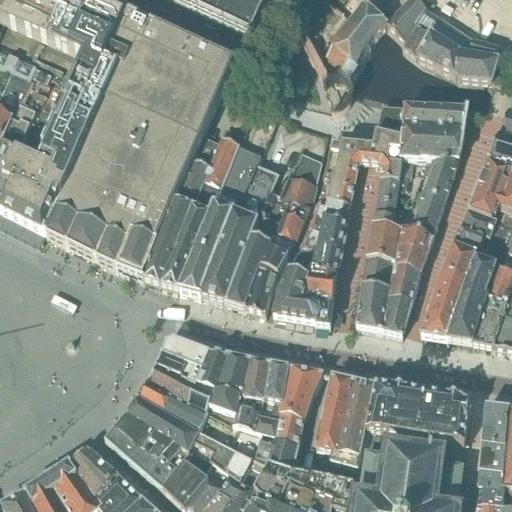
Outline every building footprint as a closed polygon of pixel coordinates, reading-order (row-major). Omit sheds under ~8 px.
[(12,129),(0,156),(0,231),(40,253),(46,242),(58,216),(88,148),(97,129),(106,108),(121,76),(106,69),(128,20),(85,0),(16,0),(0,37),(0,44),(2,46),(0,51),(0,67),(17,74),(35,82),(32,91),(21,118),(19,118),(14,130),(12,129)] [(0,0),(0,37),(16,0),(0,0)] [(163,0),(252,41),(270,0),(163,0)] [(473,46),(468,42),(466,41),(446,28),(438,22),(427,15),(413,2),(406,10),(398,18),(394,22),(387,29),(387,30),(404,46),(406,47),(402,52),(419,65),(455,81),(458,85),(492,90),(499,91),(500,90),(499,90),(499,89),(496,84),(493,84),(494,81),(497,71),(499,65),(500,59),(498,53),(481,48),(473,46)] [(326,60),(325,61),(330,65),(335,70),(340,74),(342,76),(345,78),(350,83),(351,83),(354,79),(358,73),(359,70),(360,69),(361,67),(363,64),(364,61),(365,61),(365,60),(366,59),(366,58),(367,57),(370,51),(371,49),(373,47),(374,45),(375,44),(377,41),(378,40),(380,38),(381,36),(382,35),(383,34),(384,33),(385,32),(387,30),(387,29),(394,22),(381,10),(374,19),(372,17),(364,10),(361,14),(358,17),(356,19),(355,20),(351,25),(350,25),(350,26),(327,58),(326,60)] [(58,216),(46,242),(101,271),(116,278),(117,279),(129,247),(133,238),(160,249),(181,194),(193,164),(199,149),(200,150),(204,142),(219,105),(225,92),(225,91),(235,70),(232,68),(210,58),(143,27),(128,20),(106,69),(121,76),(106,108),(97,129),(88,148),(58,216)] [(0,112),(13,84),(17,74),(0,67),(0,112)] [(0,156),(12,129),(14,130),(19,118),(21,118),(32,91),(35,82),(17,74),(13,84),(0,112),(0,156)] [(333,147),(317,215),(326,217),(327,209),(349,213),(356,179),(358,168),(365,169),(370,170),(376,171),(382,171),(382,173),(381,179),(400,182),(408,183),(408,184),(411,184),(412,177),(413,165),(402,165),(400,165),(402,143),(404,114),(384,112),(383,112),(377,133),(375,139),(372,150),(369,150),(350,148),(349,148),(348,147),(346,146),(345,146),(344,146),(342,146),(341,145),(340,146),(339,146),(337,146),(336,146),(335,147),(333,147)] [(402,143),(400,165),(402,165),(413,165),(421,165),(428,165),(437,165),(459,166),(465,133),(466,131),(466,127),(468,116),(466,116),(465,117),(404,114),(402,143)] [(511,118),(509,118),(505,128),(500,141),(511,144),(511,118)] [(227,133),(221,145),(240,153),(245,140),(227,133)] [(496,150),(489,168),(511,176),(511,144),(500,141),(499,143),(496,150)] [(200,202),(162,293),(179,298),(181,298),(215,211),(216,212),(240,153),(221,145),(220,149),(204,142),(200,150),(199,149),(193,164),(181,194),(200,202)] [(215,211),(181,298),(201,304),(235,220),(236,221),(242,206),(244,206),(258,172),(263,162),(261,161),(240,153),(216,212),(215,211)] [(301,157),(290,183),(316,192),(322,166),(301,157)] [(417,194),(416,199),(446,207),(452,187),(459,166),(437,165),(428,165),(425,171),(433,175),(431,181),(425,196),(417,194)] [(473,207),(469,217),(497,229),(511,234),(511,176),(489,168),(472,207),(473,207)] [(235,220),(201,304),(224,310),(225,310),(252,247),(271,202),(270,202),(279,181),(258,172),(244,206),(242,206),(236,221),(235,220)] [(381,179),(377,201),(377,205),(375,220),(393,223),(395,208),(396,204),(398,193),(407,194),(408,183),(400,182),(381,179)] [(290,183),(280,206),(290,210),(310,217),(313,206),(316,192),(290,183)] [(144,288),(162,293),(200,202),(181,194),(160,249),(144,288)] [(402,234),(408,235),(413,237),(432,245),(446,207),(415,199),(414,203),(421,205),(414,229),(406,226),(405,225),(402,234)] [(252,247),(225,310),(245,317),(256,291),(272,254),(271,253),(275,242),(290,210),(280,206),(271,202),(252,247)] [(310,237),(321,242),(324,226),(346,230),(349,213),(327,209),(326,217),(317,215),(310,237)] [(290,210),(275,242),(296,250),(310,217),(290,210)] [(476,269),(448,350),(472,354),(472,353),(487,306),(499,277),(505,260),(511,242),(511,234),(497,229),(469,217),(468,217),(461,235),(486,244),(481,257),(478,264),(476,269)] [(402,234),(405,225),(402,225),(394,223),(393,223),(375,220),(373,230),(393,233),(402,234)] [(342,250),(346,230),(324,226),(321,242),(317,262),(313,278),(336,282),(342,250)] [(402,234),(393,233),(373,230),(370,246),(367,263),(396,269),(402,234)] [(432,245),(413,237),(408,235),(402,234),(399,253),(426,263),(432,245)] [(453,254),(467,260),(478,264),(481,257),(486,244),(461,235),(452,254),(453,254)] [(317,262),(321,242),(310,237),(301,256),(317,262)] [(117,279),(144,288),(160,249),(133,238),(129,247),(117,279)] [(296,250),(275,242),(271,253),(272,254),(256,291),(272,297),(278,284),(288,265),(292,258),(296,250)] [(511,242),(505,260),(499,277),(511,280),(511,242)] [(399,253),(396,269),(395,272),(420,281),(426,263),(399,253)] [(478,264),(467,260),(453,254),(442,283),(432,312),(421,345),(448,350),(476,269),(478,264)] [(301,256),(290,280),(310,287),(313,278),(317,262),(301,256)] [(0,278),(110,326),(116,310),(0,259),(0,278)] [(389,296),(395,272),(396,269),(367,263),(362,291),(389,296)] [(389,296),(388,304),(412,309),(420,281),(395,272),(389,296)] [(511,280),(499,277),(487,306),(472,353),(493,356),(511,299),(511,280)] [(313,278),(310,287),(305,307),(310,308),(311,308),(312,308),(313,309),(314,309),(314,310),(315,311),(316,311),(317,312),(317,313),(318,314),(318,315),(329,316),(332,317),(336,282),(313,278)] [(310,308),(305,307),(310,287),(290,280),(278,304),(274,324),(316,331),(317,330),(317,329),(318,327),(319,326),(319,325),(319,323),(319,322),(319,320),(319,319),(319,318),(319,317),(318,316),(318,315),(318,314),(317,313),(317,312),(316,311),(315,311),(314,310),(314,309),(313,309),(312,308),(311,308),(310,308)] [(272,297),(256,291),(245,317),(266,323),(269,309),(272,297)] [(359,306),(357,334),(382,339),(388,304),(389,296),(362,291),(359,306)] [(511,359),(511,299),(493,356),(511,359)] [(35,347),(26,302),(0,307),(0,384),(8,382),(13,404),(44,398),(36,357),(24,360),(22,350),(35,347)] [(388,304),(382,339),(402,343),(408,323),(412,309),(388,304)] [(319,318),(319,319),(319,320),(319,322),(319,323),(319,324),(319,325),(319,326),(318,327),(317,329),(317,330),(316,331),(330,333),(332,317),(329,316),(318,315),(318,316),(319,317),(319,318)] [(162,361),(157,374),(184,385),(197,390),(210,359),(174,345),(166,349),(162,360),(162,361)] [(210,359),(197,390),(218,398),(228,363),(210,359)] [(218,398),(213,412),(212,415),(213,415),(209,422),(233,434),(238,415),(240,405),(244,406),(251,368),(228,363),(218,398)] [(238,415),(233,434),(234,435),(241,436),(254,440),(259,424),(264,409),(271,372),(267,371),(257,369),(251,368),(244,406),(240,405),(238,415)] [(259,424),(254,440),(272,445),(277,421),(273,420),(275,410),(282,412),(289,376),(271,372),(264,409),(259,424)] [(212,415),(213,412),(218,398),(197,390),(157,374),(149,391),(209,422),(213,415),(212,415)] [(275,410),(273,420),(277,421),(304,427),(313,401),(322,382),(321,382),(289,376),(282,412),(275,410)] [(318,449),(317,456),(333,459),(337,460),(343,433),(344,428),(346,428),(354,388),(353,389),(349,388),(333,384),(329,397),(319,446),(318,446),(317,449),(318,449)] [(344,428),(343,433),(366,438),(374,393),(354,388),(346,428),(344,428)] [(138,406),(137,407),(220,452),(230,458),(241,436),(234,435),(233,434),(209,422),(149,391),(138,406)] [(366,438),(370,439),(367,462),(387,464),(388,457),(395,457),(395,458),(411,461),(411,462),(415,462),(425,401),(374,393),(366,438)] [(444,451),(439,450),(446,404),(425,401),(415,462),(420,463),(420,462),(437,464),(443,465),(444,451)] [(446,404),(439,450),(444,451),(443,465),(442,472),(462,475),(464,454),(465,454),(467,430),(468,430),(469,415),(472,413),(472,411),(468,405),(466,405),(463,407),(446,404)] [(137,407),(126,423),(176,453),(194,465),(209,474),(212,471),(221,478),(236,489),(236,491),(252,500),(254,501),(268,477),(230,458),(220,452),(137,407)] [(486,413),(484,434),(483,452),(508,455),(511,416),(510,416),(511,416),(486,413)] [(298,455),(304,427),(277,421),(272,445),(277,447),(276,449),(298,455)] [(163,466),(176,453),(126,423),(117,435),(134,451),(144,460),(151,465),(160,471),(163,466)] [(333,459),(330,467),(334,468),(358,476),(364,477),(366,462),(367,462),(370,439),(366,438),(343,433),(337,460),(333,459)] [(105,448),(124,464),(147,484),(160,471),(151,465),(144,460),(134,451),(117,435),(111,442),(105,448)] [(277,447),(272,445),(254,440),(241,436),(230,458),(268,477),(270,475),(291,480),(298,455),(276,449),(277,447)] [(483,452),(480,479),(505,481),(508,455),(483,452)] [(160,471),(147,484),(150,486),(152,489),(163,498),(179,480),(194,465),(176,453),(164,466),(160,471)] [(70,473),(94,505),(118,484),(89,457),(70,473)] [(364,477),(362,494),(360,507),(357,507),(356,511),(457,511),(463,475),(462,475),(442,472),(443,465),(437,464),(420,462),(420,463),(415,462),(411,462),(411,461),(395,458),(395,457),(388,457),(387,464),(367,462),(366,462),(364,477)] [(163,498),(177,511),(188,511),(210,489),(221,478),(212,471),(209,474),(194,465),(179,480),(163,498)] [(98,511),(94,505),(70,473),(66,467),(22,495),(26,501),(32,511),(98,511)] [(350,511),(351,507),(354,493),(326,487),(312,483),(311,484),(291,480),(270,475),(268,477),(254,501),(258,503),(252,511),(350,511)] [(221,478),(210,489),(188,511),(212,511),(220,503),(223,499),(232,489),(236,491),(236,489),(221,478)] [(479,493),(504,495),(505,481),(480,479),(479,493)] [(98,511),(137,511),(142,508),(118,484),(94,505),(98,511)] [(232,489),(223,499),(220,503),(229,509),(227,511),(252,511),(258,503),(254,501),(252,500),(236,491),(232,489)] [(478,511),(480,511),(504,511),(506,495),(504,495),(479,493),(479,496),(478,511)] [(32,511),(26,501),(5,511),(32,511)] [(227,511),(229,509),(220,503),(212,511),(227,511)]
